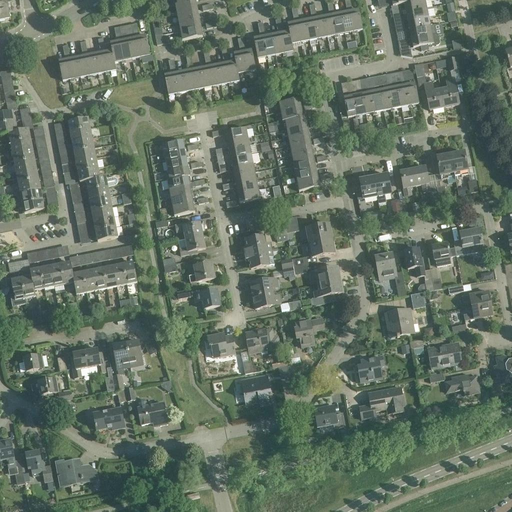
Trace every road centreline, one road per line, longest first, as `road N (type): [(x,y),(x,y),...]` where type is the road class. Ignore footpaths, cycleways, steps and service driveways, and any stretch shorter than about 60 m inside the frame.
road 1 (residential): [(209,437),(302,410),(362,318),(357,241)]
road 2 (residential): [(511,332),(489,217),(479,208),(446,215),(431,228),(357,241)]
road 3 (residential): [(340,165),(323,78),(394,65),(386,26),(368,0)]
road 4 (residential): [(209,437),(115,454),(16,398)]
road 5 (tertiary): [(352,511),(511,444)]
road 6 (residential): [(0,229),(66,216),(48,115)]
road 7 (residential): [(0,351),(140,329)]
road 8 (residential): [(340,165),(469,127)]
road 9 (residential): [(220,219),(348,202)]
